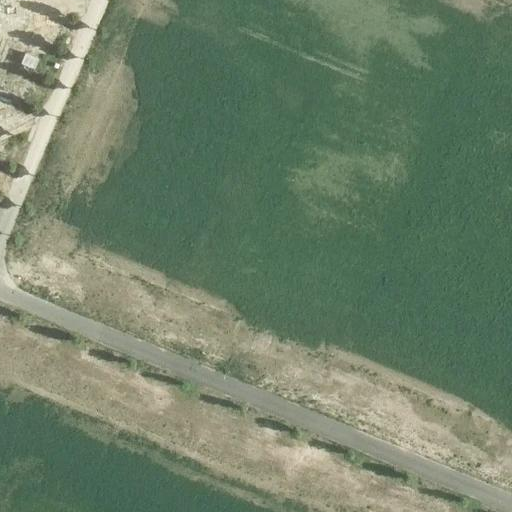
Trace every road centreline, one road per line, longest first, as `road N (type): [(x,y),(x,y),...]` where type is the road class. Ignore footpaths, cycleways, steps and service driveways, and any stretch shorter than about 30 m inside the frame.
road 1 (residential): [(511,503),(0,290)]
road 2 (residential): [(94,0),(0,220)]
